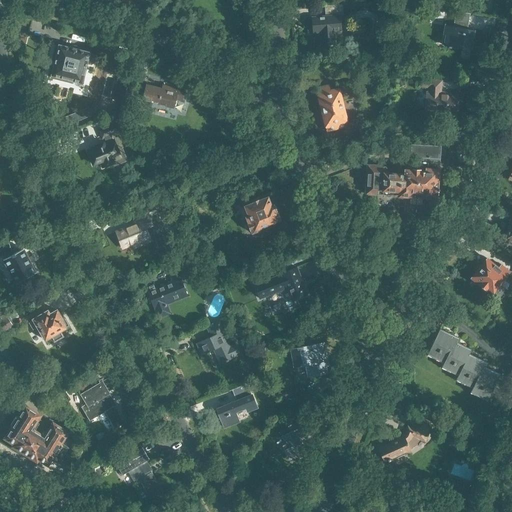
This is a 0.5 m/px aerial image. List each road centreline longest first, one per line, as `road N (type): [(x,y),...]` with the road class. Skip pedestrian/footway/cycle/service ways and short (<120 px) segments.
road 1 (residential): [(0,53),(50,212),(216,511)]
road 2 (residential): [(367,392),(472,200),(511,23)]
road 3 (residential): [(367,392),(329,252),(275,114)]
road 4 (residential): [(275,114),(174,44),(38,0)]
road 5 (residential): [(320,511),(367,392)]
